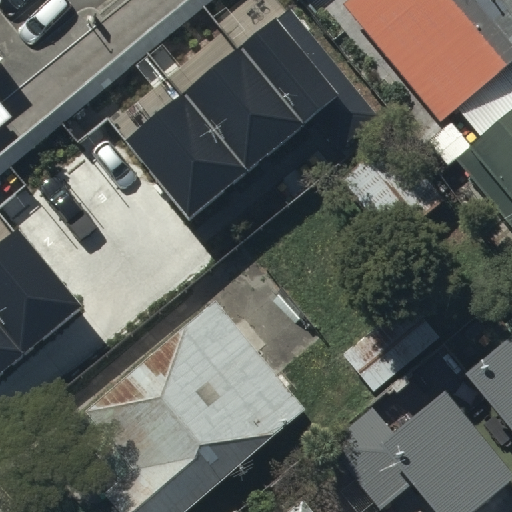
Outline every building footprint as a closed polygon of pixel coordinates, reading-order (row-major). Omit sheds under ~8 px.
[(511,0),(353,0),(342,9),(440,130),(459,115),(478,138),(511,110),(511,0)] [(292,6),(239,48),(302,125),(310,119),(338,153),(383,117),(292,6)] [(239,48),(183,94),(247,171),(302,125),(239,48)] [(183,94),(126,141),(189,218),(247,171),(183,94)] [(511,115),(457,159),(511,227),(511,115)] [(388,146),(342,181),(393,250),(440,215),(388,146)] [(19,231),(0,245),(0,327),(22,354),(80,308),(19,231)] [(399,308),(341,357),(375,397),(433,348),(399,308)] [(109,511),(194,511),(304,414),(210,310),(83,425),(132,480),(104,505),(109,511)] [(0,327),(0,371),(22,354),(0,327)] [(511,336),(463,376),(511,437),(511,336)] [(371,412),(328,448),(381,510),(410,486),(431,511),(476,511),(511,482),(511,475),(444,395),(392,438),(371,412)]
